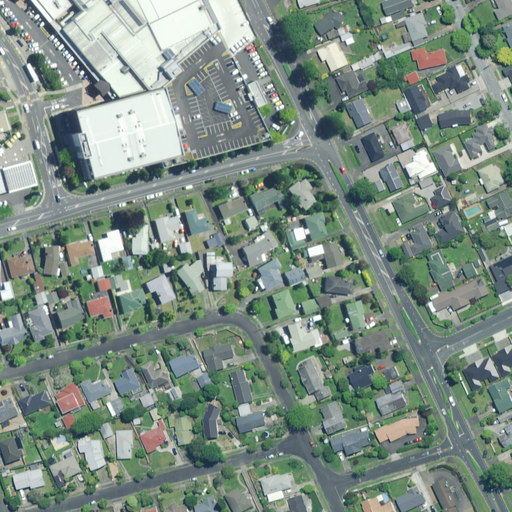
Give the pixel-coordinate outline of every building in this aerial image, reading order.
[(36,0),(115,96),(78,106),(63,110),(68,131),(63,133),(70,157),(75,156),(81,178),(154,159),(156,168),(266,138),(260,126),(250,106),(259,102),(249,80),(240,84),(227,56),(252,36),(246,25),(234,0),(36,0)] [(297,0),(300,9),(319,3),(318,0),(297,0)] [(413,7),(410,0),(389,0),(382,3),(387,17),(380,19),(382,25),(405,17),(403,10),(413,7)] [(511,14),(511,3),(510,0),(495,0),(499,9),(495,11),(499,21),(511,14)] [(314,25),(322,36),(335,27),(339,29),(345,17),(334,11),(314,25)] [(427,24),(423,13),(405,20),(412,42),(428,36),(425,25),(427,24)] [(511,21),(503,26),(508,38),(507,39),(511,49),(511,21)] [(339,29),(326,34),(328,40),(340,36),(350,32),(348,26),(339,29)] [(350,32),(340,36),(342,42),(345,41),(347,46),(355,43),(350,32)] [(340,52),(336,42),(317,51),(322,62),(326,60),(331,72),(349,65),(342,51),(340,52)] [(411,49),(409,42),(395,47),(384,52),(386,59),(411,49)] [(426,54),(425,48),(411,51),(413,61),(417,60),(419,70),(447,64),(444,50),(426,54)] [(361,70),(382,59),(378,53),(351,66),(354,71),(360,68),(361,70)] [(360,84),(353,70),(336,79),(343,93),(346,91),(350,99),(369,89),(365,81),(360,84)] [(454,76),(451,70),(437,75),(442,86),(436,88),(438,93),(444,91),(447,99),(461,94),(454,76)] [(420,81),(417,71),(402,77),(404,82),(408,80),(410,85),(420,81)] [(443,107),(438,96),(426,101),(431,112),(443,107)] [(358,128),(372,122),(362,99),(346,106),(351,118),(353,117),(358,128)] [(441,129),(453,126),(453,128),(459,127),(459,125),(472,125),(472,111),(455,111),(438,115),(441,129)] [(432,126),(427,113),(416,118),(422,130),(432,126)] [(405,124),(391,130),(391,131),(390,131),(392,134),(393,134),(398,146),(400,144),(403,151),(414,146),(405,124)] [(484,142),(478,129),(464,135),(465,137),(455,142),(463,160),(474,154),(476,159),(487,154),(482,143),(484,142)] [(386,156),(374,132),(361,138),(372,162),(386,156)] [(444,152),(442,147),(433,151),(436,156),(444,152)] [(434,161),(432,162),(430,160),(432,159),(428,151),(425,152),(424,150),(411,156),(413,162),(404,166),(410,180),(416,177),(418,182),(439,172),(434,161)] [(0,192),(34,182),(28,161),(2,168),(1,165),(0,165),(0,192)] [(461,173),(456,162),(440,170),(445,180),(461,173)] [(484,185),(488,193),(500,187),(499,186),(504,184),(498,171),(496,172),(494,167),(493,168),(492,164),(478,171),(481,178),(479,179),(482,186),(484,185)] [(403,187),(393,165),(386,169),(387,171),(380,174),(384,182),(386,182),(391,192),(403,187)] [(434,184),(431,178),(419,183),(422,190),(434,184)] [(310,189),(303,179),(297,183),(296,182),(286,189),(292,198),(290,199),(298,208),(299,207),(302,211),(314,202),(309,195),(306,191),(310,189)] [(384,190),(380,180),(372,184),(376,194),(384,190)] [(260,208),(274,202),(279,211),(288,207),(278,185),(270,189),(260,194),(259,192),(248,197),(257,217),(263,214),(260,208)] [(502,218),(503,221),(511,216),(511,215),(511,214),(511,201),(506,190),(486,200),(490,209),(492,208),(498,219),(502,218)] [(416,202),(412,192),(392,201),(402,224),(430,211),(426,203),(415,209),(413,204),(416,202)] [(460,200),(464,208),(468,206),(468,207),(479,201),(474,193),(460,200)] [(245,210),(240,197),(231,201),(216,207),(221,220),(245,210)] [(195,220),(193,210),(182,212),(188,236),(207,232),(203,218),(195,220)] [(450,213),(450,211),(443,214),(446,221),(442,222),(445,230),(436,234),(441,244),(465,233),(461,223),(459,224),(454,212),(450,213)] [(323,221),(320,213),(301,219),(309,242),(325,236),(320,222),(323,221)] [(177,229),(174,217),(166,220),(165,217),(162,218),(153,221),(159,243),(172,239),(169,231),(177,229)] [(257,228),(252,217),(251,217),(243,221),(248,232),(257,228)] [(485,224),(480,226),(483,233),(488,231),(488,233),(499,228),(495,217),(484,222),(485,224)] [(268,227),(266,223),(258,227),(261,231),(268,227)] [(511,235),(511,223),(503,227),(508,237),(511,235)] [(433,247),(422,224),(416,227),(418,229),(410,232),(415,243),(410,246),(409,242),(401,245),(408,259),(433,247)] [(145,255),(145,226),(134,226),(133,238),(130,238),(129,255),(145,255)] [(301,227),(293,230),(295,239),(304,237),(301,227)] [(121,250),(116,230),(104,233),(105,238),(95,241),(101,262),(118,258),(116,251),(121,250)] [(304,245),(303,238),(295,241),(292,230),(285,232),(289,243),(292,249),(305,246),(304,245)] [(275,246),(267,231),(261,234),(263,238),(260,240),(240,249),(249,268),(265,260),(261,253),(275,246)] [(222,244),(218,233),(215,234),(203,239),(207,249),(215,245),(216,247),(222,244)] [(330,241),(304,249),(306,258),(307,258),(309,263),(321,259),(324,271),(338,266),(330,241)] [(91,254),(87,242),(78,244),(78,242),(63,246),(68,267),(76,265),(75,258),(91,254)] [(190,254),(187,242),(185,243),(177,245),(180,257),(190,254)] [(158,250),(156,243),(154,243),(149,245),(151,252),(158,250)] [(487,245),(477,249),(483,264),(493,260),(487,245)] [(55,269),(56,247),(42,247),(41,275),(57,276),(58,269),(55,269)] [(451,273),(454,271),(451,264),(448,266),(440,249),(427,256),(430,262),(428,263),(431,270),(430,271),(437,285),(438,284),(442,292),(454,286),(451,279),(454,278),(451,273)] [(213,264),(212,252),(205,252),(205,271),(210,271),(211,291),(224,290),(224,277),(227,277),(227,276),(226,263),(213,264)] [(131,269),(128,256),(126,257),(120,258),(123,271),(131,269)] [(511,277),(511,256),(490,267),(499,284),(511,277)] [(27,257),(14,260),(13,258),(4,260),(9,279),(31,273),(27,257)] [(264,292),(280,282),(276,276),(276,274),(278,273),(276,270),(279,268),(274,259),(255,270),(259,277),(254,280),(259,290),(262,288),(264,292)] [(167,267),(166,260),(159,262),(162,273),(168,272),(173,270),(172,266),(167,267)] [(199,274),(203,270),(195,261),(186,268),(183,264),(173,273),(178,279),(182,284),(190,296),(202,289),(196,280),(194,277),(199,274)] [(69,275),(65,262),(63,262),(58,264),(62,277),(69,275)] [(477,274),(471,263),(462,268),(468,279),(477,274)] [(318,270),(317,266),(304,270),(307,280),(320,276),(319,274),(318,270)] [(101,276),(99,267),(97,267),(89,269),(92,279),(101,276)] [(305,285),(298,268),(282,274),(283,274),(286,283),(288,287),(300,282),(302,286),(305,285)] [(34,295),(42,292),(36,274),(35,275),(31,276),(33,282),(30,283),(34,295)] [(121,283),(119,275),(107,278),(110,290),(113,289),(117,288),(116,284),(121,283)] [(172,299),(161,275),(143,284),(148,293),(153,291),(159,305),(172,299)] [(322,293),(350,296),(351,286),(349,286),(350,282),(337,281),(338,277),(324,275),(322,293)] [(490,294),(482,277),(448,293),(447,292),(438,296),(437,294),(430,298),(432,302),(428,304),(433,314),(451,305),(454,311),(470,303),(469,300),(475,297),(476,300),(490,294)] [(109,289),(106,279),(95,282),(98,292),(107,289),(109,289)] [(12,298),(8,282),(6,282),(2,283),(4,291),(0,291),(0,299),(0,301),(12,298)] [(295,311),(287,289),(271,295),(276,308),(274,309),(277,318),(295,311)] [(143,304),(139,290),(116,296),(121,314),(131,311),(131,309),(132,309),(139,307),(139,305),(143,304)] [(42,292),(34,295),(32,295),(36,305),(44,303),(45,302),(43,296),(42,292)] [(43,296),(45,302),(46,305),(50,304),(57,302),(54,292),(43,296)] [(328,304),(325,296),(314,299),(318,310),(329,306),(328,304)] [(110,317),(105,297),(84,303),(88,317),(98,315),(100,314),(101,319),(110,317)] [(316,311),(312,299),(299,304),(302,311),(303,315),(311,312),(316,311)] [(81,319),(76,300),(64,303),(66,310),(55,313),(59,328),(75,324),(74,321),(81,319)] [(361,313),(358,301),(342,305),(347,319),(344,320),(345,323),(348,322),(350,331),(363,327),(360,319),(359,314),(361,313)] [(50,333),(40,307),(25,313),(31,327),(26,328),(32,343),(42,339),(41,336),(50,333)] [(12,344),(17,343),(17,341),(23,340),(21,330),(17,314),(7,317),(9,322),(6,322),(8,329),(0,330),(0,345),(5,344),(5,346),(12,344)] [(299,328),(297,322),(285,326),(286,331),(289,339),(287,339),(291,352),(312,345),(313,347),(326,343),(323,336),(318,337),(315,330),(312,331),(304,334),(302,327),(299,328)] [(347,329),(333,334),(335,340),(349,335),(348,333),(347,329)] [(383,333),(381,330),(352,341),(357,355),(376,347),(378,353),(389,349),(388,346),(383,333)] [(234,357),(230,343),(219,346),(203,350),(209,372),(224,368),(223,365),(222,360),(234,357)] [(511,365),(511,359),(508,351),(499,356),(501,359),(498,361),(495,357),(480,366),(482,370),(474,375),(473,373),(467,377),(474,389),(490,380),(489,379),(511,365)] [(199,367),(193,355),(186,359),(184,355),(169,362),(177,378),(199,367)] [(319,372),(313,358),(304,362),(306,365),(299,369),(305,381),(311,395),(316,392),(317,396),(320,401),(333,394),(329,385),(326,386),(323,379),(319,372)] [(155,371),(151,363),(141,367),(151,389),(170,381),(164,367),(155,371)] [(374,374),(371,366),(349,375),(353,386),(349,387),(351,393),(376,383),(373,375),(374,374)] [(142,386),(134,368),(123,373),(125,377),(124,377),(116,381),(122,395),(142,386)] [(396,368),(393,370),(392,368),(387,370),(383,372),(387,382),(400,376),(396,368)] [(247,381),(244,369),(230,373),(238,404),(253,401),(252,397),(248,381),(247,381)] [(214,386),(207,373),(206,373),(196,378),(203,391),(214,386)] [(101,381),(100,379),(96,381),(93,383),(94,385),(92,385),(90,380),(80,384),(89,404),(90,403),(93,410),(99,408),(95,400),(111,393),(105,379),(101,381)] [(489,389),(487,390),(489,393),(490,392),(500,413),(511,407),(511,401),(506,389),(511,387),(508,379),(488,388),(489,389)] [(65,414),(87,404),(81,392),(76,381),(67,385),(68,387),(62,389),(63,391),(56,395),(65,414)] [(403,386),(401,381),(384,388),(387,396),(376,400),(383,416),(407,405),(401,393),(406,391),(403,386)] [(183,397),(178,386),(176,387),(171,390),(176,401),(183,397)] [(47,394),(46,391),(33,397),(32,396),(32,395),(26,398),(19,401),(26,416),(52,403),(47,394)] [(154,404),(150,394),(148,394),(140,398),(144,408),(154,404)] [(0,423),(19,416),(12,397),(0,402),(0,423)] [(125,411),(119,398),(118,398),(110,402),(106,404),(112,417),(125,411)] [(347,427),(337,402),(321,409),(325,419),(322,420),(326,428),(329,435),(347,427)] [(222,407),(210,403),(203,416),(205,439),(219,438),(218,428),(217,421),(222,407)] [(250,410),(249,405),(238,408),(241,417),(236,418),(241,434),(254,430),(253,428),(254,428),(266,425),(262,411),(252,414),(250,410)] [(160,418),(156,409),(150,412),(154,421),(160,418)] [(511,410),(497,417),(501,424),(511,418),(511,422),(504,427),(507,433),(499,438),(505,451),(511,447),(511,410)] [(182,418),(181,411),(167,414),(169,427),(173,427),(175,426),(179,446),(191,443),(188,430),(193,429),(190,416),(182,418)] [(374,420),(371,413),(365,415),(368,422),(370,422),(374,420)] [(78,427),(73,416),(65,419),(63,420),(68,432),(78,427)] [(421,426),(420,417),(404,419),(389,427),(388,425),(376,431),(382,442),(391,438),(393,442),(408,434),(419,433),(418,426),(421,426)] [(157,450),(156,446),(164,444),(163,441),(166,440),(163,430),(165,430),(165,429),(162,419),(156,421),(158,425),(156,426),(157,428),(153,429),(154,430),(146,433),(145,431),(138,433),(147,453),(157,450)] [(113,435),(107,423),(99,427),(104,439),(107,438),(113,435)] [(133,445),(132,431),(116,432),(118,459),(132,458),(131,446),(131,445),(133,445)] [(370,445),(367,431),(331,440),(334,453),(342,451),(345,450),(347,455),(363,451),(362,447),(370,445)] [(4,457),(6,464),(22,459),(21,456),(24,455),(18,437),(0,442),(0,443),(2,449),(4,457)] [(102,454),(100,440),(78,443),(80,453),(85,453),(86,458),(91,471),(101,468),(107,466),(102,454)] [(56,456),(59,463),(50,467),(57,482),(65,477),(66,479),(73,475),(79,473),(81,472),(74,456),(71,449),(56,456)] [(45,485),(41,469),(14,476),(17,490),(25,488),(31,487),(31,489),(45,485)] [(292,488),(288,474),(276,478),(275,477),(275,476),(260,480),(265,496),(267,496),(269,502),(284,498),(283,494),(282,491),(292,488)] [(452,486),(448,488),(444,479),(433,484),(443,508),(441,509),(441,511),(458,511),(455,505),(460,503),(452,486)] [(405,511),(419,506),(427,502),(423,494),(421,495),(417,486),(409,490),(410,493),(396,500),(401,511),(405,511)] [(249,498),(247,499),(244,493),(244,492),(242,493),(238,487),(225,494),(233,511),(242,511),(253,507),(249,498)] [(307,511),(306,505),(305,506),(304,502),(302,495),(295,497),(294,495),(288,497),(291,506),(285,507),(286,511),(307,511)] [(197,511),(220,511),(218,505),(217,505),(214,496),(204,499),(205,503),(196,506),(197,511)] [(363,507),(362,507),(363,511),(395,511),(391,503),(381,507),(377,497),(371,500),(370,499),(367,500),(361,503),(363,507)]
